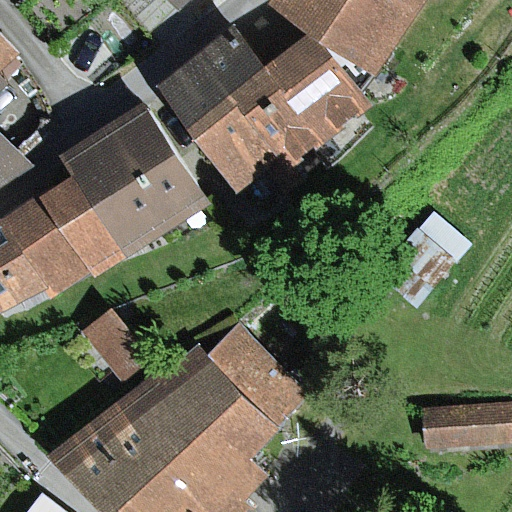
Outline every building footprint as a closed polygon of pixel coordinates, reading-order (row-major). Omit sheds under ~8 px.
[(360,92),(423,0),(272,0),(268,5),(307,32),(319,38),(360,92)] [(290,165),(227,89),(263,63),(233,23),(156,81),(235,193),(245,187),(258,208),(304,182),(290,165)] [(0,87),(6,83),(0,74),(0,68),(20,51),(0,30),(0,87)] [(371,105),(360,92),(319,38),(307,32),(263,63),(227,89),(290,165),(303,157),(298,152),(371,105)] [(128,252),(211,201),(145,105),(61,160),(69,171),(128,252)] [(0,186),(34,165),(0,130),(0,186)] [(54,295),(128,252),(69,171),(0,214),(0,216),(47,285),(54,295)] [(0,307),(47,285),(0,216),(0,307)] [(414,230),(375,277),(413,308),(452,262),(414,230)] [(121,385),(149,359),(102,308),(74,334),(121,385)] [(281,426),(276,422),(308,392),(239,323),(206,353),(198,344),(165,372),(159,367),(43,450),(109,511),(230,511),(270,472),(251,455),(281,426)] [(511,400),(423,406),(426,449),(511,443),(511,400)] [(64,511),(39,493),(25,511),(64,511)]
